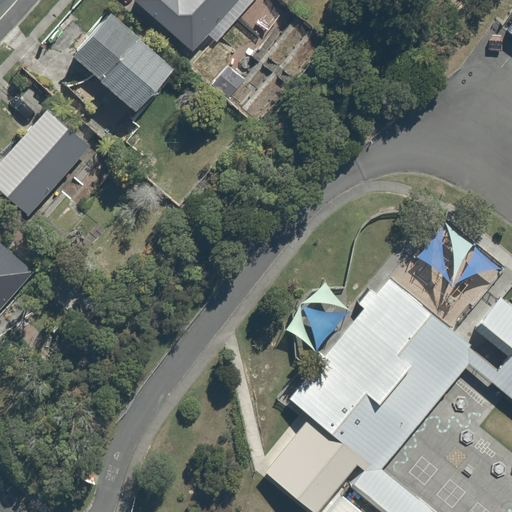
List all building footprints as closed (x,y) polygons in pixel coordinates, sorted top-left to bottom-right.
[(136,0),(181,45),(225,0),(136,0)] [(180,70),(113,6),(73,48),(140,112),(180,70)] [(102,134),(57,93),(0,155),(0,182),(32,211),(102,134)] [(0,301),(32,268),(0,238),(0,301)] [(380,467),(467,362),(466,345),(469,342),(388,276),(374,293),(368,288),(357,302),(362,306),(323,354),(317,350),(306,362),(313,367),(287,397),(308,414),(263,469),(313,511),(354,462),(361,468),(380,467)] [(511,399),(511,305),(498,295),(479,319),(511,346),(511,348),(495,369),(466,345),(467,362),(511,399)] [(435,511),(380,467),(361,468),(348,485),(382,511),(435,511)] [(361,511),(339,494),(323,511),(361,511)]
